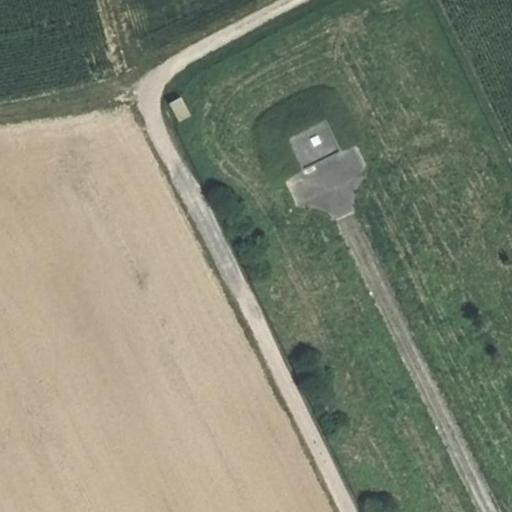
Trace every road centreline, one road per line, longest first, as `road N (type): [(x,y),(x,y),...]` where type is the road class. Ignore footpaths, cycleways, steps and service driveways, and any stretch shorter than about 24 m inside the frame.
road 1 (track): [(345,511),(122,67),(105,0)]
road 2 (track): [(0,119),(98,105),(139,90),(306,0)]
